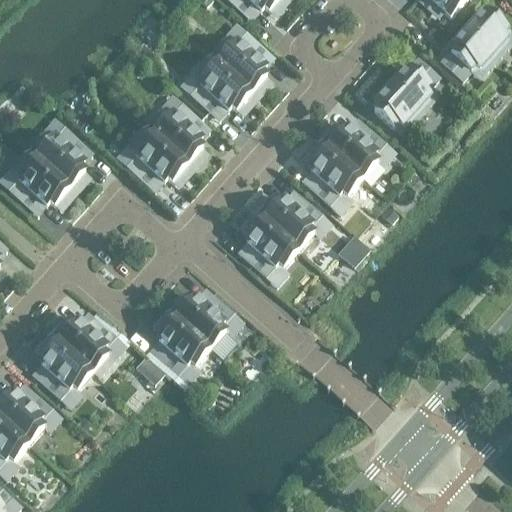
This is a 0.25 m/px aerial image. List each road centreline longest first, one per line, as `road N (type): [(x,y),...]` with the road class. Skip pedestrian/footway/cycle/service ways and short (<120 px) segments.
road 1 (residential): [(401,436),(182,254)]
road 2 (residential): [(182,254),(348,45)]
road 3 (tertiary): [(511,311),(401,436)]
road 4 (residential): [(182,254),(122,210),(61,279)]
road 5 (residential): [(61,279),(123,311),(182,254)]
road 6 (tertiary): [(427,460),(511,371)]
